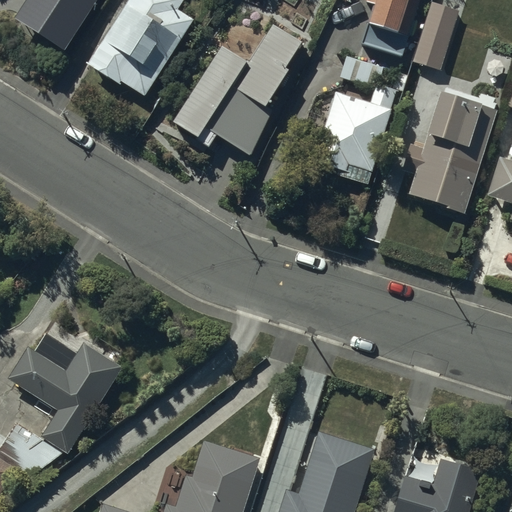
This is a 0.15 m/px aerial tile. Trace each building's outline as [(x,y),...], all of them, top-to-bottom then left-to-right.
[(184,6),(175,0),(138,0),(93,73),(146,106),(194,29),(176,18),(184,6)] [(422,0),(369,0),(367,9),(378,12),(367,48),(404,59),(422,0)] [(460,12),(432,3),(413,62),(442,71),(460,12)] [(303,50),(273,29),(248,70),(220,50),(175,127),(201,148),(209,135),(252,162),(271,119),(267,116),(289,79),(286,76),(303,50)] [(400,100),(382,94),(375,114),(340,103),(317,174),(370,191),(400,100)] [(480,106),(449,96),(416,201),(465,217),(498,115),(492,113),(495,104),(484,100),(480,106)] [(511,175),(505,174),(493,209),(511,214),(511,175)] [(392,228),(387,242),(427,256),(432,242),(392,228)] [(120,363),(85,341),(78,352),(46,333),(35,350),(27,345),(9,373),(61,406),(45,432),(68,446),(120,363)] [(347,511),(367,448),(322,434),(303,493),(290,489),(282,511),(347,511)] [(234,511),(252,458),(208,444),(197,480),(188,477),(178,507),(169,505),(166,511),(130,511),(105,504),(102,511),(234,511)] [(465,511),(478,468),(443,458),(435,484),(406,476),(395,511),(465,511)] [(0,485),(12,468),(0,460),(0,485)]
